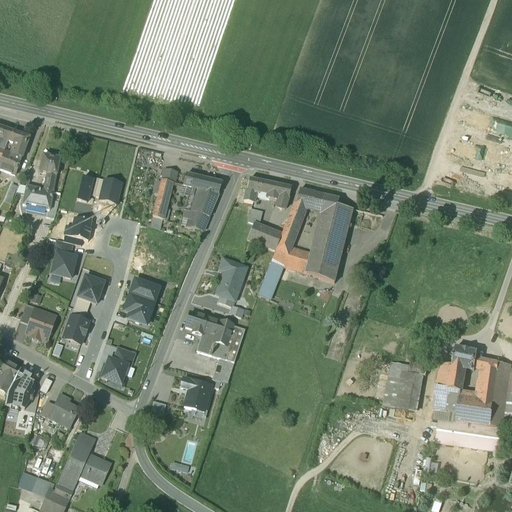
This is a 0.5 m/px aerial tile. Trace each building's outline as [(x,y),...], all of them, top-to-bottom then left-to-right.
[(10,134),(0,130),(0,140),(1,141),(7,143),(10,134)] [(28,141),(10,134),(7,143),(14,146),(25,149),(28,141)] [(25,149),(14,146),(10,157),(21,160),(25,149)] [(10,157),(3,154),(0,161),(0,172),(14,178),(21,160),(10,157)] [(59,160),(51,158),(50,161),(42,159),(39,176),(46,177),(55,179),(59,160)] [(176,175),(163,172),(161,183),(161,184),(171,186),(173,186),(176,175)] [(55,179),(46,177),(43,193),(52,195),(55,179)] [(221,186),(185,177),(183,189),(199,193),(193,216),(194,216),(208,220),(216,202),(221,186)] [(91,184),(88,198),(94,200),(98,182),(92,181),(91,184)] [(88,198),(91,184),(81,182),(76,203),(86,205),(88,198)] [(98,182),(94,200),(99,201),(103,183),(98,182)] [(269,187),(248,182),(244,198),(253,200),(254,197),(258,198),(259,195),(267,197),(269,187)] [(120,187),(103,183),(99,201),(98,203),(115,207),(120,187)] [(171,186),(161,184),(151,221),(162,224),(171,186)] [(289,191),(269,187),(267,197),(268,197),(278,199),(287,201),(289,191)] [(23,200),(25,190),(18,188),(14,198),(23,200)] [(43,193),(25,190),(23,200),(22,209),(48,214),(50,203),(52,195),(43,193)] [(325,198),(299,193),(295,208),(292,207),(289,216),(300,220),(304,210),(321,214),(325,198)] [(253,200),(244,198),(243,205),(252,207),(253,200)] [(340,201),(325,198),(321,214),(316,235),(331,237),(338,209),(340,201)] [(287,201),(278,199),(276,204),(274,210),(284,213),(287,201)] [(58,205),(50,203),(48,214),(46,220),(54,221),(58,205)] [(353,212),(338,209),(331,237),(346,240),(353,212)] [(261,215),(250,212),(247,225),(252,227),(252,226),(257,228),(261,215)] [(208,220),(194,216),(190,231),(202,234),(208,220)] [(289,216),(280,240),(291,244),(300,220),(289,216)] [(257,228),(252,226),(252,227),(246,243),(274,254),(280,237),(257,228)] [(331,237),(316,235),(312,250),(326,256),(331,237)] [(346,240),(331,237),(326,256),(341,259),(346,240)] [(291,244),(280,240),(271,263),(287,267),(335,281),(341,259),(326,256),(312,250),(291,244)] [(72,248),(55,243),(52,256),(55,257),(55,256),(69,259),(72,248)] [(15,259),(7,256),(3,268),(11,271),(15,259)] [(69,259),(55,256),(55,257),(50,277),(70,282),(75,261),(69,259)] [(246,271),(222,262),(218,273),(223,275),(215,298),(220,300),(232,304),(234,305),(237,295),(234,294),(239,281),(242,282),(246,271)] [(287,267),(271,263),(256,301),(271,307),(287,267)] [(76,301),(89,306),(95,308),(103,285),(84,278),(76,301)] [(134,283),(129,297),(153,306),(158,292),(134,283)] [(31,294),(28,302),(38,306),(41,299),(31,294)] [(145,328),(153,306),(129,297),(123,314),(129,316),(127,322),(145,328)] [(232,304),(220,300),(218,305),(230,309),(230,308),(232,304)] [(72,312),(85,317),(89,306),(76,301),(72,312)] [(36,311),(25,307),(19,324),(29,328),(34,314),(35,314),(36,311)] [(245,313),(230,308),(230,309),(227,317),(242,322),(245,313)] [(70,318),(83,323),(85,317),(72,312),(70,318)] [(35,314),(34,314),(29,328),(26,336),(47,344),(51,333),(52,333),(54,333),(55,329),(54,327),(53,327),(54,324),(46,322),(47,318),(35,314)] [(219,326),(206,322),(207,321),(189,315),(185,330),(193,332),(192,335),(200,337),(195,354),(216,360),(233,366),(244,332),(219,325),(219,326)] [(83,323),(70,318),(62,341),(80,347),(83,338),(84,339),(87,330),(86,330),(88,325),(83,323)] [(117,350),(112,363),(127,368),(130,369),(135,356),(117,350)] [(477,354),(455,350),(452,368),(448,392),(461,394),(465,373),(465,370),(474,372),(475,369),(476,360),(477,354)] [(216,360),(209,381),(220,384),(226,385),(233,366),(216,360)] [(511,367),(476,360),(475,369),(485,372),(480,402),(493,404),(490,428),(502,430),(511,367)] [(112,363),(108,361),(104,373),(102,373),(99,379),(108,382),(107,384),(122,389),(125,379),(123,378),(127,368),(112,363)] [(428,364),(412,361),(411,368),(409,376),(420,378),(425,379),(428,364)] [(19,372),(2,363),(1,364),(0,366),(0,391),(6,395),(19,372)] [(411,368),(391,364),(382,408),(413,414),(420,378),(409,376),(411,368)] [(452,368),(440,366),(436,390),(448,392),(452,368)] [(36,380),(19,372),(6,395),(4,408),(24,412),(33,395),(30,393),(32,388),(30,385),(33,386),(36,380)] [(209,381),(205,380),(203,387),(210,389),(218,391),(220,384),(209,381)] [(45,381),(39,393),(45,396),(51,384),(45,381)] [(203,387),(182,381),(180,391),(188,393),(183,409),(203,414),(210,389),(203,387)] [(448,392),(436,390),(433,411),(457,414),(459,398),(460,398),(461,394),(448,392)] [(79,412),(65,405),(67,402),(59,398),(54,408),(47,405),(41,417),(59,426),(61,423),(70,428),(79,412)] [(460,398),(459,398),(457,414),(456,423),(490,428),(493,404),(480,402),(460,398)] [(165,408),(153,405),(148,420),(160,424),(165,408)] [(490,428),(456,423),(457,414),(433,411),(432,423),(438,424),(435,445),(501,454),(504,430),(490,428)] [(94,443),(80,437),(57,488),(71,495),(78,479),(85,482),(86,480),(101,487),(110,468),(87,458),(94,443)] [(170,471),(186,474),(188,468),(172,464),(170,471)] [(33,496),(44,499),(49,485),(38,481),(33,496)] [(63,511),(71,495),(57,488),(54,496),(49,493),(40,511),(63,511)]
